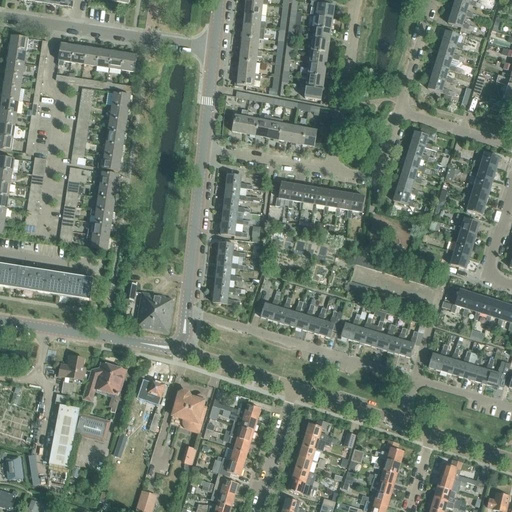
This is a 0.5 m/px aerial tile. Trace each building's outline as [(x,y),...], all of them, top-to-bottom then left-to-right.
[(60,0),(60,7),(72,9),(73,0),(60,0)] [(335,7),(329,7),(330,1),(326,0),(311,0),(310,7),(314,9),(313,17),(317,17),(333,20),(335,7)] [(475,3),(476,2),(476,0),(456,0),(456,2),(469,6),(481,10),(482,6),(482,5),(475,3)] [(291,1),(290,14),(297,15),(298,2),(291,1)] [(473,15),(467,13),(469,6),(456,2),(452,13),(465,18),(477,21),(478,17),(473,16),(473,15)] [(263,6),(247,4),(246,15),(262,17),(263,6)] [(470,26),(463,24),(465,18),(452,13),(448,25),(473,33),(475,29),(469,28),(470,26)] [(290,14),(288,25),(295,26),(297,15),(290,14)] [(246,15),(244,27),(260,29),(265,30),(266,24),(261,23),(262,17),(246,15)] [(317,17),(315,29),(332,31),(333,20),(317,17)] [(288,25),(287,37),(294,38),(295,26),(288,25)] [(244,27),(243,39),(259,41),(260,29),(244,27)] [(306,40),(313,41),(330,43),(332,31),(315,29),(312,28),(311,36),(306,36),(306,40)] [(464,46),(458,44),(460,37),(446,33),(443,45),(456,49),(467,52),(469,48),(463,47),(464,46)] [(29,40),(11,37),(9,50),(27,53),(29,40)] [(287,37),(285,49),(292,50),(294,38),(287,37)] [(243,39),(241,51),(263,53),(258,52),(259,41),(243,39)] [(313,41),(312,52),(328,55),(330,43),(313,41)] [(59,62),(72,64),(74,47),(61,45),(59,62)] [(460,57),(454,55),(456,49),(443,45),(439,56),(452,60),(464,64),(465,60),(460,58),(460,57)] [(72,64),(84,66),(87,49),(74,47),(72,64)] [(84,66),(96,68),(99,51),(87,49),(84,66)] [(285,49),(284,61),(291,61),(292,50),(285,49)] [(9,50),(7,63),(25,65),(27,53),(9,50)] [(503,50),(501,56),(508,58),(510,52),(503,50)] [(96,68),(109,70),(111,53),(99,51),(96,68)] [(241,51),(240,62),(257,64),(257,58),(262,59),(263,53),(241,51)] [(312,52),(310,64),(327,66),(328,55),(312,52)] [(109,70),(121,72),(124,55),(111,53),(109,70)] [(121,72),(134,74),(137,57),(124,55),(121,72)] [(457,69),(450,67),(452,60),(439,56),(435,68),(449,72),(460,75),(461,71),(456,70),(457,69)] [(284,61),(283,72),(289,73),(291,61),(284,61)] [(240,62),(239,74),(255,76),(257,64),(240,62)] [(7,63),(5,75),(23,78),(25,65),(7,63)] [(310,64),(309,76),(325,78),(327,66),(310,64)] [(449,72),(435,68),(432,79),(445,83),(457,87),(458,83),(453,81),(453,80),(447,78),(449,72)] [(283,72),(281,84),(288,85),(289,73),(283,72)] [(254,88),(255,82),(261,83),(261,77),(255,76),(239,74),(238,79),(236,79),(235,88),(243,89),(244,87),(254,88)] [(5,75),(4,87),(21,90),(23,78),(5,75)] [(309,76),(307,88),(323,90),(325,78),(309,76)] [(479,77),(477,81),(474,94),(481,96),(486,79),(479,77)] [(500,77),(499,77),(497,83),(508,87),(504,101),(511,103),(511,81),(510,81),(507,79),(500,77)] [(445,83),(432,79),(428,91),(442,95),(454,99),(455,94),(449,93),(449,92),(443,90),(445,83)] [(280,96),(286,97),(288,85),(281,84),(280,96)] [(4,87),(2,100),(19,102),(21,90),(4,87)] [(323,90),(307,88),(305,100),(322,102),(323,90)] [(80,103),(92,105),(94,91),(82,90),(80,103)] [(251,102),(252,96),(237,93),(236,99),(251,102)] [(111,107),(129,110),(131,97),(113,95),(111,107)] [(2,100),(0,110),(0,112),(17,115),(19,102),(2,100)] [(78,115),(90,117),(92,105),(80,103),(78,115)] [(109,120),(127,122),(129,110),(111,107),(109,120)] [(321,109),(310,107),(309,113),(314,114),(314,117),(319,118),(321,109)] [(0,112),(0,124),(15,127),(17,115),(0,112)] [(244,135),(248,114),(248,113),(242,112),(241,118),(235,117),(232,133),(244,135)] [(248,114),(244,135),(256,137),(259,121),(252,120),(253,115),(248,114)] [(77,127),(89,129),(90,117),(78,115),(77,127)] [(108,132),(125,135),(127,122),(109,120),(108,132)] [(259,121),(256,137),(267,140),(270,124),(259,121)] [(0,124),(0,137),(13,140),(15,127),(0,124)] [(270,124),(267,140),(279,142),(282,126),(270,124)] [(282,126),(279,142),(291,144),(294,128),(282,126)] [(75,140),(87,142),(89,129),(77,127),(75,140)] [(294,128),(291,144),(302,146),(306,131),(294,128)] [(306,131),(302,146),(314,149),(318,133),(306,131)] [(106,145),(123,147),(125,135),(108,132),(106,145)] [(438,149),(426,145),(428,137),(419,135),(415,133),(411,145),(425,149),(436,153),(438,149)] [(0,137),(0,150),(12,152),(13,140),(0,137)] [(73,152),(85,154),(87,142),(75,140),(73,152)] [(104,157),(121,160),(123,147),(106,145),(104,157)] [(436,161),(423,156),(425,149),(411,145),(408,157),(421,161),(435,165),(436,161)] [(501,159),(485,154),(486,152),(478,150),(477,154),(484,156),(482,163),(481,165),(497,170),(501,159)] [(71,165),(83,167),(85,154),(73,152),(71,165)] [(102,170),(119,172),(121,160),(104,157),(102,170)] [(431,172),(419,168),(421,161),(408,157),(404,168),(418,172),(429,176),(431,172)] [(0,171),(13,173),(18,174),(19,161),(0,158),(0,171)] [(497,170),(481,165),(482,163),(474,161),(473,165),(481,167),(479,175),(478,177),(493,182),(497,170)] [(32,176),(44,178),(45,172),(33,170),(34,165),(34,163),(32,176)] [(427,183),(415,179),(418,172),(404,168),(401,179),(414,184),(426,187),(427,183)] [(449,168),(446,179),(452,181),(456,170),(449,168)] [(68,182),(80,183),(82,171),(70,169),(68,182)] [(0,184),(11,186),(13,173),(0,171),(0,184)] [(493,182),(478,177),(479,175),(471,173),(470,177),(477,179),(475,187),(474,188),(490,193),(493,182)] [(99,186),(117,189),(119,176),(101,174),(99,186)] [(30,189),(42,191),(44,178),(32,176),(30,189)] [(247,185),(241,185),(242,177),(228,176),(226,188),(240,190),(263,192),(263,187),(253,186),(253,187),(247,186),(247,185)] [(424,194),(412,191),(414,184),(401,179),(397,191),(411,195),(422,199),(424,194)] [(66,194),(78,196),(80,183),(68,182),(66,194)] [(273,183),(271,193),(272,193),(277,194),(279,184),(273,183)] [(0,196),(9,198),(11,186),(0,184),(0,196)] [(282,184),(279,200),(277,200),(276,207),(280,208),(282,200),(288,201),(291,202),(293,186),(282,184)] [(490,193),(474,188),(475,187),(467,184),(466,188),(473,191),(471,198),(471,200),(486,205),(490,193)] [(98,199),(115,201),(117,189),(99,186),(98,199)] [(293,186),(291,202),(288,201),(289,209),(292,210),(293,202),(301,203),(303,204),(305,188),(293,186)] [(245,197),(240,197),(240,190),(226,188),(225,200),(239,202),(245,202),(259,204),(260,199),(245,198),(245,197)] [(305,188),(303,204),(301,203),(300,211),(304,212),(304,211),(313,212),(313,206),(315,206),(317,190),(305,188)] [(29,201),(41,203),(42,191),(30,189),(29,201)] [(317,190),(315,206),(313,206),(313,212),(313,214),(316,214),(317,206),(324,208),(326,208),(329,192),(317,190)] [(420,206),(408,203),(411,195),(397,191),(393,203),(419,210),(420,206)] [(329,192),(326,208),(324,208),(324,216),(328,216),(329,208),(337,210),(338,210),(341,194),(329,192)] [(65,207),(77,208),(78,196),(66,194),(65,207)] [(341,194),(338,210),(337,210),(335,217),(339,218),(340,210),(348,211),(350,212),(353,196),(341,194)] [(0,209),(7,211),(9,198),(0,196),(0,209)] [(353,196),(350,212),(348,211),(348,219),(351,220),(352,212),(362,214),(365,198),(353,196)] [(486,205),(471,200),(471,198),(464,196),(462,200),(470,202),(467,212),(482,217),(486,205)] [(96,211),(113,214),(115,201),(98,199),(96,211)] [(238,213),(242,214),(250,215),(250,211),(245,210),(245,202),(239,202),(225,200),(224,212),(238,213)] [(27,214),(39,215),(41,203),(29,201),(27,214)] [(63,219),(75,221),(77,208),(65,207),(63,219)] [(425,216),(431,218),(433,211),(427,209),(425,216)] [(94,224),(111,226),(113,214),(96,211),(94,224)] [(242,214),(238,213),(224,212),(222,224),(236,225),(248,227),(249,222),(241,222),(242,214)] [(25,226),(37,228),(39,215),(27,214),(25,226)] [(480,224),(464,219),(465,218),(458,215),(456,219),(463,222),(461,228),(461,231),(477,236),(480,224)] [(61,231),(73,233),(75,221),(63,219),(61,231)] [(432,222),(428,233),(433,235),(437,223),(432,222)] [(92,236),(109,239),(111,226),(94,224),(92,236)] [(247,235),(235,233),(236,225),(222,224),(221,236),(247,239),(247,235)] [(23,239),(35,241),(37,228),(25,226),(23,239)] [(477,236),(461,231),(461,228),(454,227),(453,231),(460,233),(458,240),(457,242),(473,247),(477,236)] [(253,228),(252,237),(259,238),(260,229),(253,228)] [(59,244),(71,246),(73,233),(61,231),(59,244)] [(90,249),(107,252),(109,239),(92,236),(87,235),(86,241),(91,242),(90,249)] [(473,247),(457,242),(458,240),(451,239),(449,242),(457,245),(454,251),(454,254),(470,259),(473,247)] [(245,255),(233,254),(234,245),(220,244),(219,256),(245,259),(245,255)] [(470,259),(454,254),(454,251),(447,250),(446,254),(453,256),(450,266),(466,271),(470,259)] [(244,267),(238,266),(239,258),(219,256),(218,268),(231,270),(243,271),(244,267)] [(361,268),(364,257),(359,256),(356,266),(361,268)] [(369,259),(364,257),(361,268),(366,269),(369,259)] [(372,271),(375,260),(369,259),(366,269),(372,271)] [(377,272),(380,262),(375,260),(372,271),(377,272)] [(385,263),(380,262),(377,272),(382,274),(385,263)] [(391,265),(385,263),(382,274),(387,276),(391,265)] [(396,267),(391,265),(387,276),(393,277),(396,267)] [(0,287),(42,294),(45,273),(3,266),(0,287)] [(401,268),(396,267),(393,277),(398,279),(401,268)] [(242,279),(230,278),(231,270),(218,268),(216,280),(230,281),(242,283),(242,279)] [(406,270),(401,268),(398,279),(403,280),(406,270)] [(412,271),(406,270),(403,280),(408,282),(412,271)] [(417,273),(412,271),(408,282),(414,283),(417,273)] [(94,280),(87,279),(45,273),(42,294),(90,302),(94,280)] [(422,274),(417,273),(414,283),(419,285),(422,274)] [(427,276),(422,274),(419,285),(424,287),(427,276)] [(429,288),(433,278),(427,276),(424,287),(429,288)] [(435,290),(438,279),(433,278),(429,288),(435,290)] [(245,291),(229,289),(230,281),(216,280),(215,292),(228,293),(244,295),(245,291)] [(351,283),(348,294),(353,295),(356,285),(351,283)] [(128,284),(125,300),(134,302),(137,286),(128,284)] [(356,285),(353,295),(358,297),(361,286),(356,285)] [(366,288),(361,286),(358,297),(363,298),(366,288)] [(372,290),(366,288),(363,298),(369,300),(372,290)] [(377,291),(372,290),(369,300),(374,301),(377,291)] [(382,293),(377,291),(374,301),(379,303),(382,293)] [(471,295),(459,291),(455,307),(453,306),(451,311),(450,313),(455,314),(457,307),(464,310),(466,310),(471,295)] [(240,303),(227,302),(228,293),(215,292),(213,304),(227,306),(239,307),(240,303)] [(388,294),(382,293),(379,303),(384,305),(388,294)] [(136,328),(168,334),(174,301),(165,300),(165,298),(142,294),(136,328)] [(393,296),(388,294),(384,305),(390,306),(393,296)] [(483,298),(471,295),(466,310),(464,310),(463,317),(466,318),(468,311),(475,313),(478,314),(483,298)] [(274,302),(272,307),(265,305),(261,318),(273,322),(277,309),(280,298),(275,296),(274,302)] [(398,297),(393,296),(390,306),(395,308),(398,297)] [(403,299),(398,297),(395,308),(400,309),(403,299)] [(494,302),(483,298),(478,314),(475,313),(474,321),(477,322),(480,314),(487,317),(489,317),(494,302)] [(409,301),(403,299),(400,309),(405,311),(409,301)] [(287,300),(283,311),(277,309),(273,322),(284,325),(288,312),(292,301),(287,300)] [(414,302),(409,301),(405,311),(411,312),(414,302)] [(419,304),(414,302),(411,312),(416,314),(419,304)] [(506,305),(494,302),(489,317),(487,317),(485,324),(489,325),(491,318),(498,320),(501,321),(506,305)] [(296,308),(295,314),(288,312),(284,325),(296,329),(300,316),(303,304),(298,303),(296,308)] [(442,309),(451,311),(453,306),(444,303),(442,309)] [(424,305),(419,304),(416,314),(421,316),(424,305)] [(511,307),(506,305),(501,321),(498,320),(497,328),(500,329),(503,321),(510,324),(511,324),(511,307)] [(310,306),(307,318),(300,316),(296,329),(307,333),(311,320),(314,308),(310,306)] [(322,310),(318,322),(311,320),(307,333),(318,336),(322,323),(326,311),(322,310)] [(322,323),(318,336),(330,340),(333,331),(337,333),(343,316),(338,315),(338,314),(334,313),(332,319),(331,319),(329,325),(322,323)] [(356,317),(353,327),(345,325),(341,339),(353,342),(357,329),(360,318),(356,317)] [(368,320),(365,331),(357,329),(353,342),(364,346),(371,321),(368,320)] [(370,326),(364,346),(376,349),(380,335),(383,323),(379,322),(378,328),(370,326)] [(391,327),(387,338),(380,335),(376,349),(387,352),(391,339),(395,328),(391,327)] [(402,330),(399,341),(391,339),(387,352),(399,356),(403,342),(406,331),(402,330)] [(412,338),(410,344),(403,342),(399,356),(411,359),(415,346),(420,347),(424,335),(414,333),(412,338)] [(476,333),(474,340),(481,342),(483,335),(476,333)] [(443,346),(440,358),(432,355),(428,369),(440,372),(444,359),(447,347),(443,346)] [(455,350),(452,361),(444,359),(440,372),(451,376),(455,362),(459,351),(455,350)] [(465,359),(463,365),(455,362),(451,376),(463,379),(467,366),(470,354),(467,353),(465,359)] [(61,365),(59,377),(65,379),(64,383),(69,384),(70,379),(83,382),(86,370),(83,369),(84,360),(75,358),(75,357),(70,356),(70,358),(68,357),(66,366),(61,365)] [(478,357),(475,368),(467,366),(463,379),(474,382),(478,369),(482,358),(478,357)] [(490,360),(486,371),(478,369),(474,382),(486,386),(490,372),(493,361),(490,360)] [(501,364),(498,375),(490,372),(486,386),(498,389),(502,376),(505,365),(501,364)] [(91,403),(95,390),(118,396),(125,372),(102,366),(101,371),(92,373),(88,385),(84,401),(91,403)] [(151,403),(158,405),(165,386),(152,381),(147,394),(153,396),(151,403)] [(73,385),(63,383),(61,394),(71,396),(73,385)] [(179,395),(170,425),(171,426),(172,426),(173,426),(174,426),(175,426),(175,427),(176,427),(177,427),(178,428),(179,428),(199,434),(208,403),(207,403),(206,409),(203,409),(205,402),(205,401),(205,399),(204,398),(203,397),(202,397),(200,396),(199,397),(197,398),(197,399),(196,400),(191,399),(191,398),(189,394),(184,392),(179,395)] [(221,410),(222,407),(223,403),(215,401),(213,408),(221,410)] [(233,410),(232,413),(245,417),(258,421),(262,410),(249,406),(249,404),(243,403),(241,409),(239,408),(238,411),(233,410)] [(60,406),(48,465),(68,469),(79,410),(60,406)] [(231,413),(229,420),(234,421),(233,426),(235,427),(255,433),(258,421),(245,417),(232,413),(231,413)] [(81,415),(76,432),(75,436),(104,444),(110,423),(81,415)] [(155,415),(149,431),(155,433),(161,417),(155,415)] [(309,425),(306,436),(331,444),(332,440),(327,438),(328,436),(321,434),(323,430),(326,431),(328,424),(318,421),(316,427),(309,425)] [(225,436),(238,439),(252,444),(255,433),(235,427),(233,426),(231,433),(226,432),(225,436)] [(206,430),(203,439),(208,441),(210,436),(214,437),(217,438),(219,434),(206,430)] [(348,434),(344,447),(351,450),(355,437),(350,435),(348,434)] [(223,442),(229,444),(236,446),(234,451),(248,455),(252,444),(238,439),(225,436),(223,442)] [(306,436),(302,447),(316,451),(323,453),(324,448),(325,446),(330,448),(331,444),(306,436)] [(385,449),(390,451),(389,455),(382,452),(381,454),(376,453),(375,457),(380,458),(381,458),(387,460),(401,465),(404,453),(398,451),(399,445),(387,442),(385,449)] [(299,458),(313,462),(316,451),(302,447),(299,458)] [(227,449),(223,460),(245,466),(248,455),(234,451),(227,449)] [(38,480),(35,457),(29,458),(33,487),(41,486),(40,480),(38,480)] [(241,477),(245,466),(223,460),(218,458),(217,462),(222,464),(219,475),(231,478),(232,474),(241,477)] [(296,469),(310,473),(313,462),(299,458),(296,469)] [(373,468),(384,471),(398,476),(401,465),(387,460),(380,458),(377,465),(374,464),(373,468)] [(20,459),(6,461),(9,482),(23,480),(20,459)] [(444,465),(440,476),(457,481),(459,478),(460,472),(462,465),(452,462),(451,467),(444,465)] [(310,473),(296,469),(295,471),(293,470),(291,476),(293,477),(292,480),(318,488),(319,484),(314,482),(316,475),(310,473)] [(384,471),(382,477),(375,475),(375,476),(369,475),(368,479),(374,481),(394,486),(398,476),(384,471)] [(239,485),(229,483),(231,478),(219,475),(215,486),(202,482),(201,486),(222,492),(236,497),(239,485)] [(451,492),(456,493),(458,494),(460,487),(465,488),(467,484),(460,482),(457,481),(440,476),(437,487),(451,492)] [(475,487),(477,487),(483,489),(486,478),(478,476),(475,487)] [(394,486),(374,481),(368,479),(367,483),(373,485),(370,491),(377,493),(391,497),(394,486)] [(289,482),(287,490),(289,491),(289,492),(310,499),(312,491),(317,492),(318,488),(292,480),(291,483),(289,482)] [(236,497),(222,492),(201,486),(200,486),(203,487),(202,491),(213,494),(211,501),(218,503),(232,507),(236,497)] [(454,500),(456,493),(451,492),(437,487),(434,498),(447,502),(448,502),(460,506),(461,502),(454,500)] [(0,508),(7,511),(6,511),(10,511),(16,497),(17,497),(18,493),(13,492),(12,495),(0,492),(0,508)] [(101,493),(99,503),(105,505),(108,495),(101,493)] [(391,497),(377,493),(374,505),(388,509),(391,497)] [(488,509),(500,511),(499,511),(506,511),(508,502),(509,497),(501,495),(496,494),(494,500),(490,499),(488,509)] [(143,495),(137,511),(151,511),(156,499),(143,495)] [(448,502),(447,502),(434,498),(430,509),(439,511),(445,511),(446,509),(453,511),(453,509),(459,511),(460,506),(448,502)] [(283,510),(288,511),(304,511),(305,511),(298,509),(300,503),(286,499),(283,510)] [(322,506),(333,509),(335,503),(324,500),(322,506)] [(386,511),(388,509),(374,505),(368,503),(361,501),(360,505),(365,507),(363,511),(386,511)] [(197,509),(207,511),(230,511),(232,507),(218,503),(217,508),(209,507),(198,505),(197,509)]
